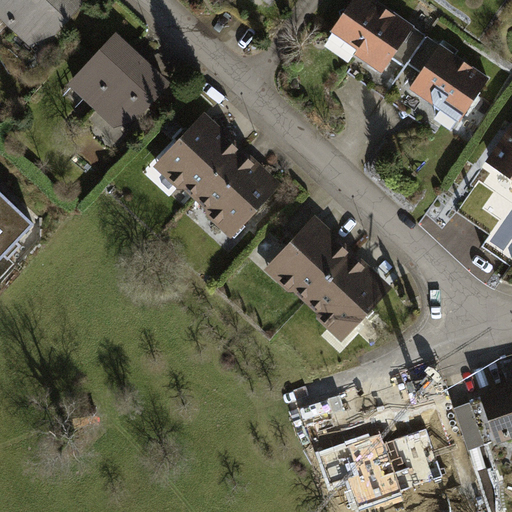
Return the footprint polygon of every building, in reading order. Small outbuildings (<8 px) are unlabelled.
[(80,0),(0,0),(0,10),(36,46),(81,1),(80,0)] [(276,0),(246,0),(266,14),(276,0)] [(369,0),(355,0),(326,43),(378,79),(413,30),(369,0)] [(119,33),(74,79),(119,124),(165,79),(119,33)] [(440,42),(406,92),(458,128),(493,79),(440,42)] [(207,118),(162,165),(197,198),(242,151),(207,118)] [(511,131),(492,163),(511,176),(511,131)] [(242,151),(197,198),(232,232),(277,184),(242,151)] [(0,252),(29,221),(0,195),(0,252)] [(317,221),(271,268),(306,302),(351,255),(317,221)] [(351,255),(306,302),(341,335),(386,288),(351,255)] [(511,388),(471,403),(485,444),(511,434),(511,388)]
